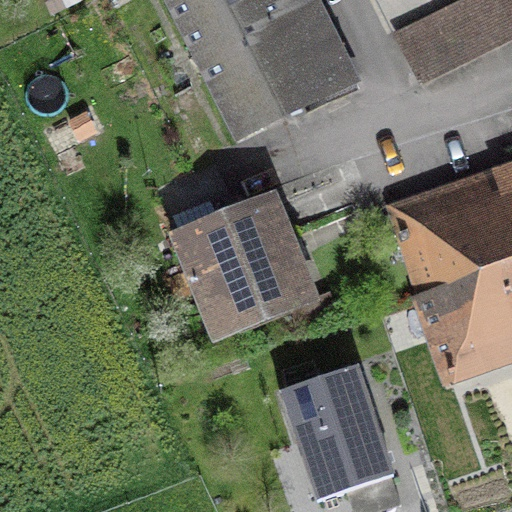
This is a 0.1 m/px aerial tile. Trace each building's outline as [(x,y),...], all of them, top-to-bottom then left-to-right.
[(40,0),(50,19),(88,0),(40,0)] [(159,0),(234,149),(264,134),(267,141),(303,123),(300,116),(363,85),(320,0),(159,0)] [(511,0),(465,0),(392,37),(420,90),(511,42),(511,0)] [(79,146),(97,136),(83,110),(65,119),(79,146)] [(511,165),(382,208),(443,393),(511,370),(511,165)] [(212,354),(323,309),(276,196),(217,221),(211,204),(171,220),(177,237),(166,241),(212,354)] [(396,483),(359,371),(279,397),(316,509),(345,499),(349,511),(394,511),(400,510),(392,484),(396,483)]
